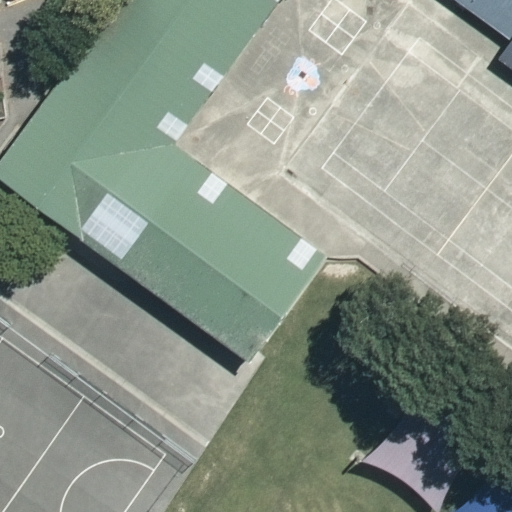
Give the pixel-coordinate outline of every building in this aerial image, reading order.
[(277,0),(115,0),(0,152),(0,176),(254,368),(331,266),(168,144),(277,0)] [(511,24),(511,0),(447,0),(500,40),(511,24)] [(511,35),(490,65),(511,81),(511,35)] [(476,438),(414,391),(370,448),(432,495),(476,438)] [(511,511),(511,478),(488,462),(452,511),(511,511)]
